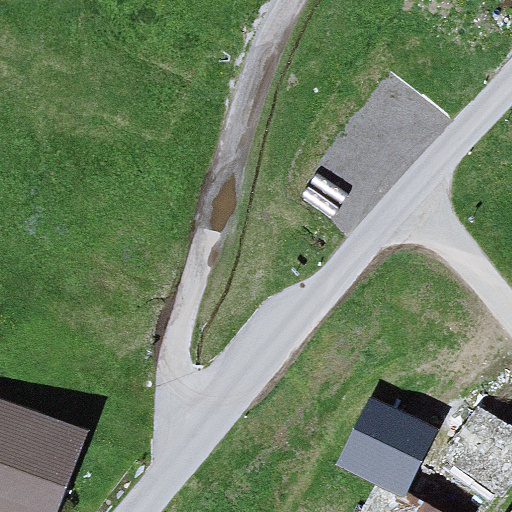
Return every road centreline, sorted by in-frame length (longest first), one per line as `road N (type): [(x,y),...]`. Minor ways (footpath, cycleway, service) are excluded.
road 1 (residential): [(198,440),(175,373),(260,36),(288,0)]
road 2 (unclassified): [(407,209),(198,440)]
road 3 (residential): [(511,330),(407,209)]
road 4 (unclassified): [(511,96),(407,209)]
